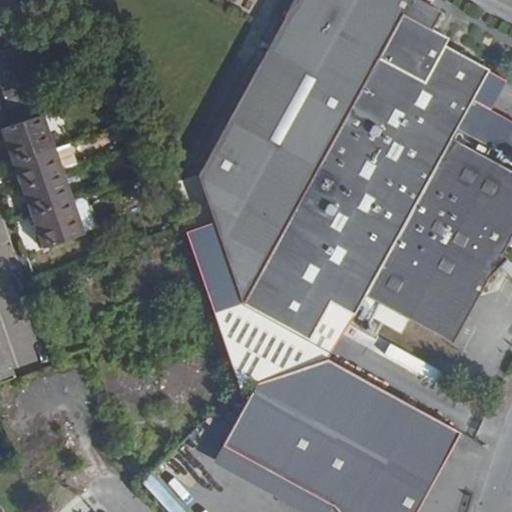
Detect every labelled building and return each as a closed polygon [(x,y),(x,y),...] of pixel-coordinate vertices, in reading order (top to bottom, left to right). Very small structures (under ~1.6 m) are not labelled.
[(457,130),(494,61),(451,36),(453,29),(439,22),(446,9),(430,0),(295,0),(203,172),(249,299),(314,334),(335,295),(359,309),(370,289),(457,130)] [(0,31),(1,33),(19,27),(18,23),(0,28),(0,31)] [(24,41),(19,27),(1,33),(5,47),(24,41)] [(30,58),(25,43),(0,51),(0,62),(1,67),(30,58)] [(34,70),(30,58),(1,67),(6,80),(34,70)] [(39,84),(34,70),(6,80),(11,94),(39,84)] [(44,99),(39,84),(11,94),(16,108),(44,99)] [(49,113),(44,99),(16,108),(21,122),(44,114),(49,113)] [(55,148),(44,114),(21,122),(5,127),(17,161),(55,148)] [(458,337),(511,235),(511,159),(457,130),(370,289),(458,337)] [(64,172),(55,148),(17,161),(25,185),(64,172)] [(74,201),(64,172),(25,185),(35,214),(74,201)] [(86,236),(74,201),(35,214),(47,249),(86,236)] [(402,330),(407,317),(381,307),(376,320),(402,330)] [(0,354),(11,351),(7,338),(0,340),(0,354)] [(0,370),(16,365),(11,351),(0,354),(0,370)] [(368,356),(362,366),(391,381),(396,371),(368,356)] [(414,511),(461,426),(337,358),(286,376),(246,452),(349,506),(350,511),(414,511)] [(0,384),(21,378),(16,365),(0,370),(0,384)]
